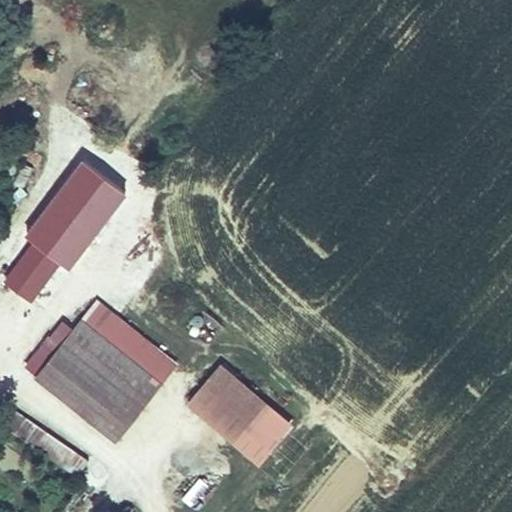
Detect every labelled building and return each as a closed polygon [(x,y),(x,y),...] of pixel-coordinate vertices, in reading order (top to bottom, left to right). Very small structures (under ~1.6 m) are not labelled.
[(33,242),(60,263),(74,261),(126,192),(81,159),(27,231),(33,242)] [(32,301),(60,263),(33,242),(4,280),(32,301)] [(97,301),(82,319),(162,383),(177,365),(97,301)] [(24,367),(36,377),(75,329),(62,319),(24,367)] [(116,441),(162,383),(82,319),(75,329),(36,377),(116,441)] [(259,466),(294,426),(221,364),(186,404),(259,466)] [(74,482),(88,463),(28,420),(14,440),(74,482)] [(173,492),(190,507),(208,486),(191,472),(173,492)]
